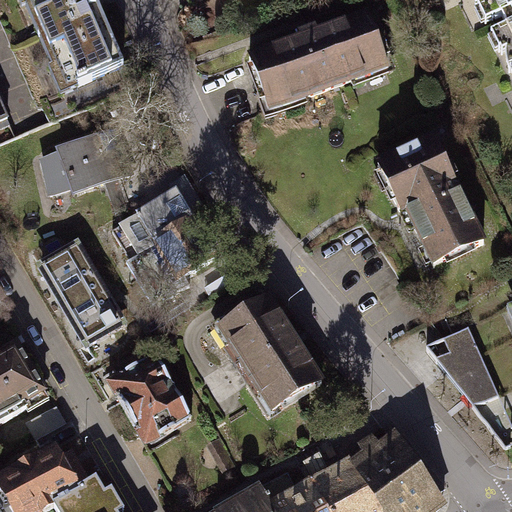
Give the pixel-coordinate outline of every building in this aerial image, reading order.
[(121,66),(93,0),(15,0),(19,9),(24,8),(50,72),(46,73),(58,101),(78,93),(75,88),(121,66)] [(511,0),(478,0),(483,3),(486,2),(495,20),(502,16),(511,11),(511,0)] [(511,11),(502,16),(507,27),(500,30),(509,48),(506,50),(506,62),(509,72),(511,76),(511,11)] [(300,42),(249,60),(269,113),(387,68),(368,17),(316,36),(314,31),(298,37),(300,42)] [(59,156),(43,162),(51,197),(72,190),(74,196),(132,177),(115,132),(59,153),(59,156)] [(433,140),(377,167),(400,215),(406,212),(433,269),(483,244),(433,140)] [(201,205),(186,180),(171,189),(174,194),(187,214),(201,205)] [(187,214),(174,194),(120,228),(137,255),(155,244),(180,283),(183,281),(216,261),(187,214)] [(120,228),(112,233),(130,262),(125,265),(153,309),(187,288),(183,281),(180,283),(155,244),(137,255),(120,228)] [(77,249),(43,269),(71,316),(105,297),(77,249)] [(105,297),(71,316),(87,344),(121,324),(105,297)] [(268,300),(215,334),(268,417),(321,384),(268,300)] [(511,425),(468,329),(426,350),(505,450),(511,446),(511,425)] [(0,424),(26,409),(24,405),(45,393),(17,345),(0,354),(0,424)] [(192,421),(154,357),(108,384),(146,448),(192,421)] [(55,409),(26,425),(35,441),(63,424),(55,409)] [(63,424),(35,441),(43,455),(55,449),(72,439),(63,424)] [(376,511),(431,511),(434,510),(438,506),(428,495),(388,438),(350,468),(376,511)] [(220,439),(206,447),(222,475),(236,467),(220,439)] [(376,511),(350,468),(335,445),(304,461),(313,480),(308,485),(323,511),(376,511)] [(61,460),(55,449),(43,455),(0,479),(0,504),(4,511),(46,511),(49,511),(67,500),(79,492),(95,483),(75,452),(61,460)] [(323,511),(308,485),(293,491),(284,474),(255,489),(269,511),(323,511)] [(67,500),(49,511),(124,511),(111,490),(102,495),(95,483),(79,492),(67,500)] [(269,511),(255,489),(217,511),(269,511)]
